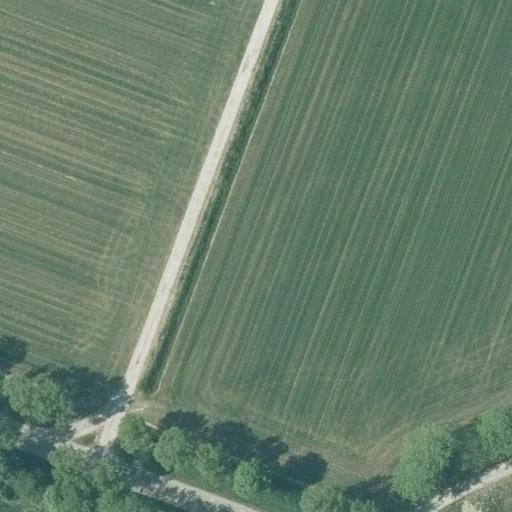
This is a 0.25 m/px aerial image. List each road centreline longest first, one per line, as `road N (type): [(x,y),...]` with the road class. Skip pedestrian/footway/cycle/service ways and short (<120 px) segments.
road 1 (track): [(103,467),(277,0)]
road 2 (tertiary): [(222,511),(0,428)]
